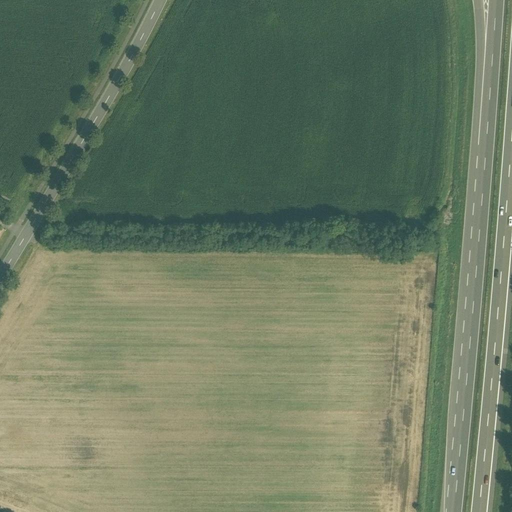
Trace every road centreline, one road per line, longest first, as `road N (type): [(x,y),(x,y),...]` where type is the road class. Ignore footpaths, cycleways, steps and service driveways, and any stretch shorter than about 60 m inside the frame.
road 1 (motorway): [(491,0),(449,511)]
road 2 (motorway): [(481,511),(511,189)]
road 3 (tertiary): [(0,276),(160,0)]
